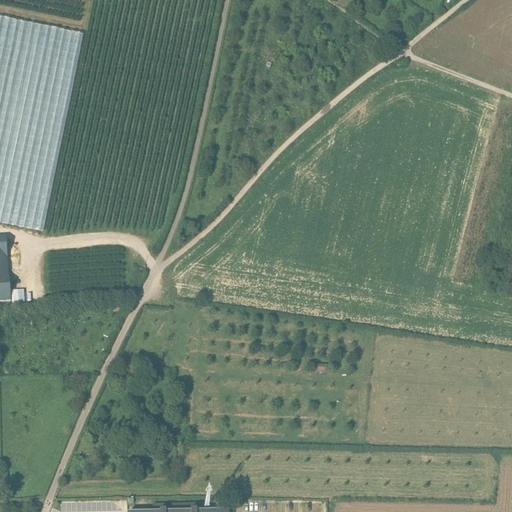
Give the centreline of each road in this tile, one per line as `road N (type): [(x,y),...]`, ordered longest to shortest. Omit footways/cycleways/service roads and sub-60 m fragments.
road 1 (track): [(152,270),(213,223),(300,130),(399,51)]
road 2 (track): [(399,51),(511,96)]
